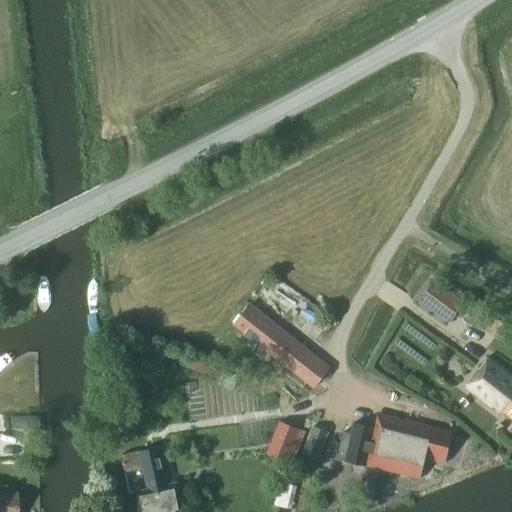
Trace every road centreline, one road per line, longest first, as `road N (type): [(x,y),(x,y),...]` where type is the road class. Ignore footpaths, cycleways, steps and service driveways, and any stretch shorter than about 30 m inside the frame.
road 1 (tertiary): [(0,249),(432,28)]
road 2 (unclassified): [(402,226),(452,142),(466,101),(432,28)]
road 3 (unclassified): [(402,226),(333,351)]
